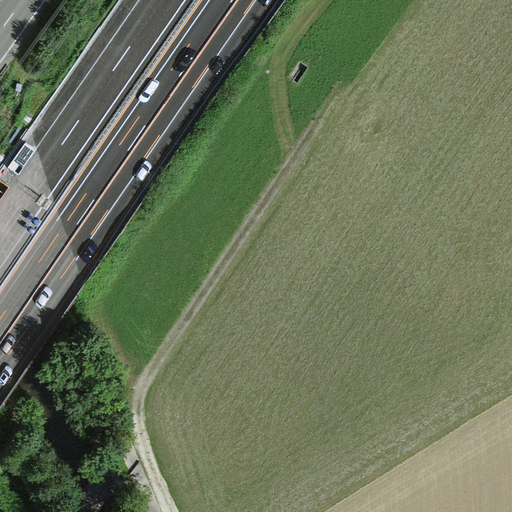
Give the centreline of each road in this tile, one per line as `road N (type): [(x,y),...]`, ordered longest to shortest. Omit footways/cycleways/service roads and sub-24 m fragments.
road 1 (unknown): [(145,451),(138,409),(153,366),(337,91)]
road 2 (motorway): [(0,339),(232,0)]
road 3 (motorway): [(162,0),(0,233)]
